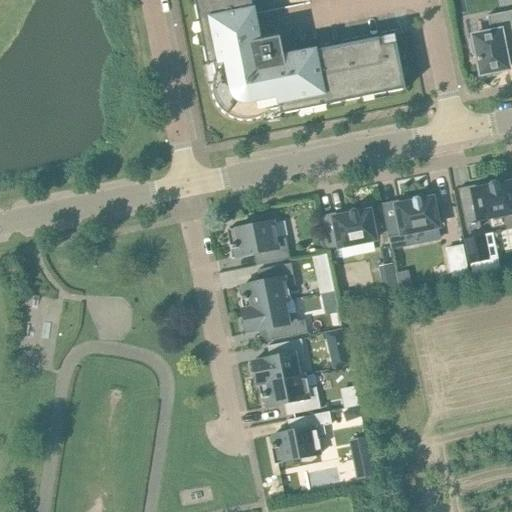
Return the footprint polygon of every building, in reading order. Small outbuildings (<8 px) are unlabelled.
[(193,0),(198,22),(204,21),(209,45),(203,46),(207,67),(208,67),(208,65),(212,65),(214,74),(213,77),(212,80),(212,84),(211,87),(212,90),(212,93),(213,96),(214,99),(215,102),(216,105),(218,108),(220,110),(223,113),(225,115),(228,117),(231,118),(234,119),(237,120),(240,121),(243,121),(246,121),(250,121),(253,120),(256,119),(259,118),(262,117),(265,115),(267,113),(269,111),(279,109),(280,113),(279,114),(279,115),(300,111),(299,105),(323,100),(324,106),(361,99),(360,93),(384,88),(385,94),(405,90),(394,36),(394,35),(388,36),(388,38),(393,37),(394,44),(284,66),(283,59),(287,58),(287,56),(283,57),(279,37),(259,41),(258,37),(256,37),(257,42),(250,43),(241,0),(193,0)] [(473,40),(469,41),(472,55),(476,54),(480,75),(481,74),(483,78),(500,75),(499,71),(508,69),(505,59),(511,57),(511,10),(487,16),(490,33),(472,37),(473,40)] [(458,189),(462,209),(466,231),(480,228),(478,220),(511,213),(511,182),(497,186),(497,184),(494,182),(490,183),(488,186),(488,188),(484,189),(478,185),(458,189)] [(417,197),(413,198),(411,201),(411,203),(407,204),(402,200),(381,204),(388,238),(438,228),(432,198),(420,201),(420,199),(417,197)] [(318,217),(322,236),(325,250),(375,240),(373,231),(369,211),(357,213),(357,212),(354,210),(350,210),(348,213),(349,215),(344,216),(339,213),(318,217)] [(262,265),(282,261),(289,259),(289,257),(285,238),(276,238),(273,222),(268,223),(267,220),(261,219),(252,222),(253,226),(230,230),(233,245),(230,246),(231,250),(234,249),(235,258),(260,253),(262,265)] [(464,238),(469,265),(491,261),(485,233),(464,238)] [(290,264),(283,266),(263,269),(266,281),(241,286),(243,296),(240,296),(241,301),(244,300),(246,309),(241,310),(289,301),(286,288),(295,286),(290,264)] [(295,314),(287,314),(284,303),(289,301),(241,310),(246,334),(270,329),(273,341),(307,334),(304,321),(297,322),(295,314)] [(329,332),(332,346),(345,343),(342,330),(329,332)] [(301,340),(293,341),(273,345),(276,357),(251,362),(256,386),(261,385),(261,384),(299,377),(299,376),(297,364),(305,361),(301,340)] [(263,394),(260,394),(261,399),(264,398),(266,408),(290,403),(293,415),(320,409),(315,388),(307,389),(304,375),(299,376),(299,377),(261,384),(261,385),(263,394)] [(342,413),(345,424),(361,418),(358,408),(342,413)] [(294,419),(296,431),(271,436),(273,445),(271,445),(272,449),(274,449),(277,463),(320,455),(317,438),(325,435),(323,426),(331,425),(329,412),(294,419)] [(370,467),(354,470),(357,480),(372,477),(370,467)]
